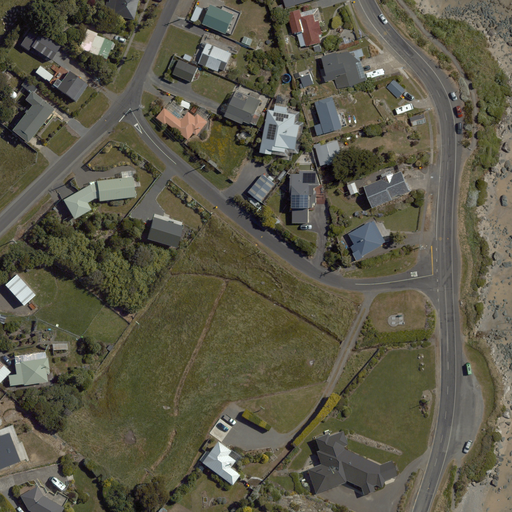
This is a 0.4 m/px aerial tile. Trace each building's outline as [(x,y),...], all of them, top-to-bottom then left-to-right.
[(267,0),(219,0),(218,2),(229,6),(231,0),(234,0),(263,11),(267,0)] [(331,12),(323,0),(300,0),(303,4),(273,13),(275,19),(282,27),(331,12)] [(140,20),(109,4),(98,26),(129,42),(140,20)] [(231,33),(207,24),(200,45),(224,53),(231,33)] [(318,62),(312,32),(301,35),(299,28),(287,31),(294,67),(318,62)] [(88,53),(80,52),(76,71),(107,76),(110,57),(88,53)] [(392,52),(360,61),(365,79),(397,70),(392,52)] [(230,66),(205,57),(198,78),(222,87),(230,66)] [(312,85),(306,69),(293,75),(299,90),(312,85)] [(346,72),(320,79),(324,99),(333,97),(336,106),(363,99),(358,82),(346,72)] [(405,91),(394,79),(384,87),(396,100),(405,91)] [(87,105),(70,90),(62,99),(56,93),(47,104),(70,125),(87,105)] [(52,130),(27,110),(19,120),(26,125),(8,147),(26,162),(52,130)] [(257,125),(234,114),(224,136),(247,147),(257,125)] [(339,146),(331,115),(311,121),(319,151),(339,146)] [(190,140),(167,124),(157,137),(190,160),(203,141),(194,135),(190,140)] [(292,133),(268,128),(262,153),(275,156),(277,147),(288,150),(292,133)] [(338,162),(315,169),(320,185),(343,178),(338,162)] [(407,171),(407,188),(425,188),(425,171),(407,171)] [(358,193),(354,178),(345,181),(349,196),(358,193)] [(89,201),(58,218),(68,238),(98,222),(136,214),(132,190),(89,201)] [(399,192),(365,208),(374,228),(409,211),(399,192)] [(319,193),(290,193),(291,230),(312,230),(312,211),(320,211),(319,193)] [(258,194),(245,210),(258,221),(271,204),(258,194)] [(373,239),(344,256),(357,278),(386,261),(373,239)] [(28,321),(19,320),(18,328),(27,329),(28,321)] [(75,342),(51,343),(51,352),(75,350),(75,342)] [(50,367),(0,376),(0,404),(55,393),(50,367)] [(329,436),(329,434),(315,439),(320,451),(317,452),(320,465),(306,471),(316,493),(346,483),(347,481),(361,487),(364,495),(374,491),(373,486),(377,485),(381,488),(384,487),(385,481),(397,475),(392,461),(380,464),(345,449),(344,447),(348,445),(342,431),(329,436)] [(233,451),(219,441),(202,463),(233,485),(240,475),(230,468),(235,461),(229,456),(233,451)] [(63,511),(66,507),(29,485),(16,507),(24,511),(63,511)]
